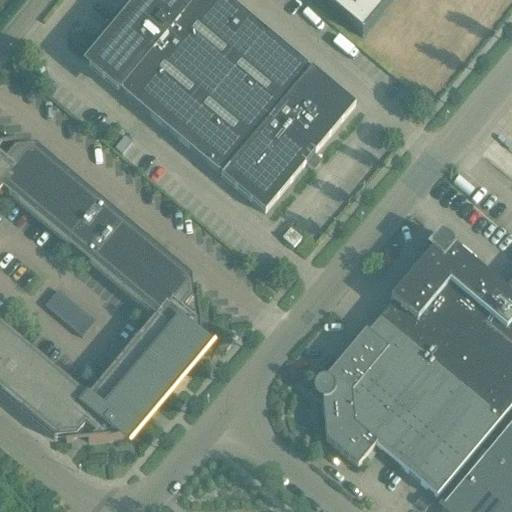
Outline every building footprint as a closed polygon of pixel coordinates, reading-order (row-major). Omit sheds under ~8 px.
[(355,109),(225,0),(145,0),(136,11),(133,8),(127,15),(131,17),(88,68),(265,216),(307,166),(310,168),(316,162),(312,159),(355,109)] [(314,0),(362,40),(396,0),(314,0)] [(0,328),(1,328),(0,327),(0,198),(6,198),(7,196),(18,205),(69,247),(97,213),(99,215),(104,209),(104,210),(105,209),(101,205),(86,192),(35,150),(14,151),(5,162),(0,158),(0,149),(0,150),(0,149),(2,149),(2,148),(0,147),(0,328)] [(21,345),(0,369),(0,396),(55,442),(75,441),(84,430),(93,438),(89,443),(88,443),(88,444),(89,444),(135,440),(134,439),(133,439),(149,420),(158,410),(201,358),(201,360),(202,359),(198,313),(197,313),(197,314),(193,319),(183,312),(192,301),(191,280),(190,279),(142,238),(141,238),(141,237),(140,237),(140,238),(139,238),(124,225),(120,221),(119,222),(120,223),(115,228),(117,230),(89,264),(139,307),(150,315),(148,317),(149,323),(150,325),(142,335),(100,385),(91,395),(90,394),(83,394),(82,396),(72,387),(21,345)] [(301,241),(290,232),(282,241),(293,250),(301,241)] [(436,500),(511,409),(511,284),(503,295),(453,253),(456,250),(439,236),(425,253),(430,257),(389,305),(393,307),(368,336),(365,334),(326,381),(323,381),(321,381),(319,382),(317,383),(315,385),(314,387),(313,389),(312,391),(312,394),(313,396),(314,399),(316,401),(319,402),(322,403),(325,444),(357,471),(375,449),(436,500)] [(511,511),(511,442),(504,436),(442,511),(443,511),(511,511)]
